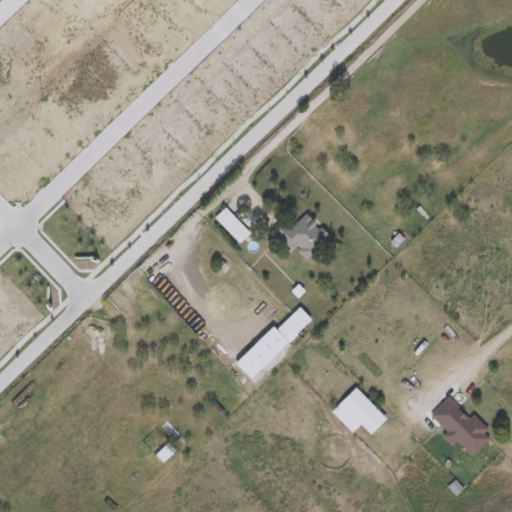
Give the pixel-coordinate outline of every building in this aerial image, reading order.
[(237,222),(227,210),(217,220),(227,231),(237,222)] [(292,250),(294,248),(307,261),(330,238),(306,215),(289,231),(282,224),(274,232),(292,250)] [(289,344),(312,322),(299,309),(277,332),(289,344)] [(386,421),(355,390),(331,413),(352,435),(360,426),(370,436),(386,421)] [(468,421),(450,400),(431,415),(469,460),(492,440),(473,417),(468,421)] [(177,452),(169,444),(156,457),(164,465),(177,452)]
